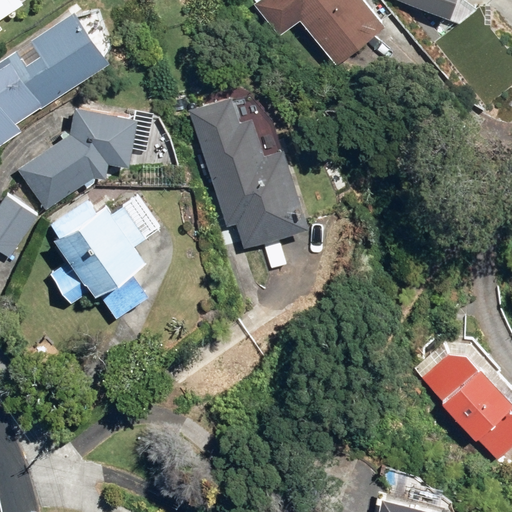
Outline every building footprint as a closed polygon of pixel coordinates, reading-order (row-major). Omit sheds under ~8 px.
[(0,0),(0,13),(20,0),(0,0)] [(382,20),(365,0),(256,0),(253,3),(277,32),(293,19),(330,64),(382,20)] [(103,60),(68,10),(0,58),(0,146),(20,132),(14,123),(103,60)] [(226,95),(184,109),(222,227),(231,224),(239,249),(302,229),(275,148),(258,153),(247,118),(235,122),(226,95)] [(130,113),(67,107),(66,133),(14,171),(44,212),(89,178),(102,179),(103,166),(125,168),(130,113)] [(46,240),(62,261),(46,273),(68,303),(84,291),(87,296),(94,290),(115,318),(144,297),(125,272),(138,262),(127,246),(158,224),(134,191),(105,212),(98,203),(93,207),(85,196),(48,223),(55,233),(46,240)] [(36,214),(5,193),(0,200),(0,251),(7,256),(36,214)] [(329,218),(313,217),(311,248),(327,249),(329,218)] [(511,434),(511,407),(460,351),(445,351),(416,377),(489,456),(511,434)] [(435,511),(434,509),(373,495),(369,511),(435,511)]
